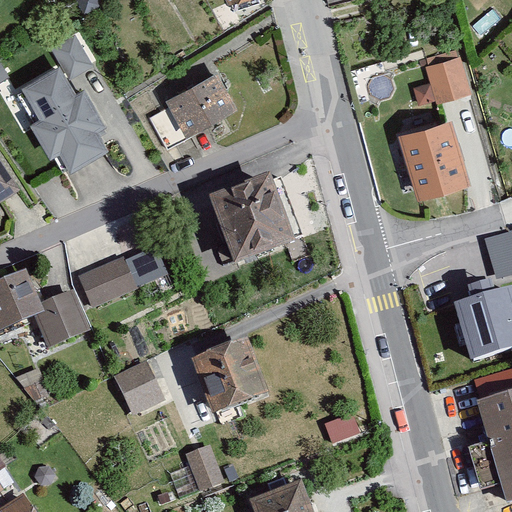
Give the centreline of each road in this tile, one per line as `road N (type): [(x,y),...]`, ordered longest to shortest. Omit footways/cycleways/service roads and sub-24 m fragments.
road 1 (residential): [(0,260),(345,123)]
road 2 (tertiary): [(442,511),(377,250)]
road 3 (residential): [(377,250),(511,215)]
road 4 (tertiary): [(377,250),(345,123)]
road 5 (tertiary): [(345,123),(312,0)]
